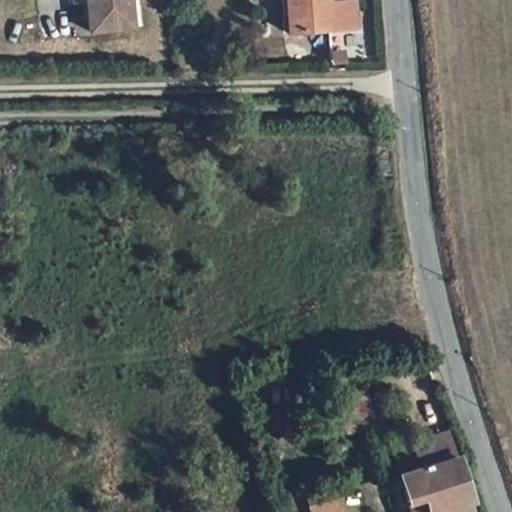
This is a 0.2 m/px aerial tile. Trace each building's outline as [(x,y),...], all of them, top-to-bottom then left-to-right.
[(84,0),(87,28),(131,25),(128,0),(84,0)] [(352,0),(288,0),(293,43),(356,38),(352,0)] [(346,434),(377,428),(369,388),(338,394),(346,434)] [(416,444),(426,470),(454,462),(445,434),(416,444)] [(412,511),(433,511),(420,472),(426,470),(416,444),(394,452),(412,511)] [(475,499),(463,459),(454,462),(426,470),(420,472),(433,511),(461,511),(460,503),(464,502),(475,499)] [(282,511),(305,511),(305,508),(301,496),(279,502),(282,511)] [(338,511),(334,499),(305,508),(305,511),(338,511)] [(478,511),(475,499),(464,502),(466,511),(478,511)]
